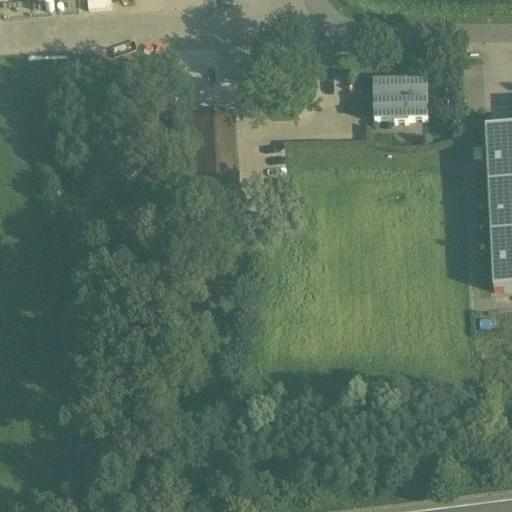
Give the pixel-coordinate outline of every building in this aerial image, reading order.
[(106,2),(95,2),(95,11),(107,11),(106,2)] [(428,124),(427,86),(374,87),(374,125),(394,125),(394,127),(408,127),(408,125),(428,124)] [(234,115),(193,117),(198,217),(239,215),(234,115)] [(511,132),(486,134),(494,295),(511,293),(511,132)] [(482,151),(473,151),(474,162),(482,162),(482,151)] [(166,193),(146,192),(144,232),(164,233),(166,193)]
